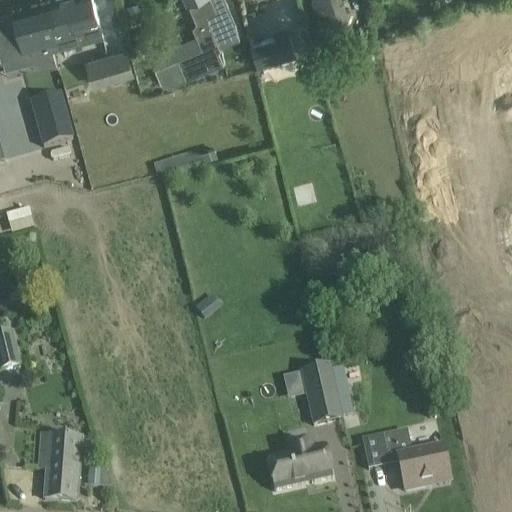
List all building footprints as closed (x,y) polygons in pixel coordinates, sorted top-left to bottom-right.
[(54,52),(104,38),(93,0),(53,0),(40,4),(54,52)] [(186,0),(196,21),(193,27),(202,50),(155,68),(161,84),(168,88),(224,65),(219,51),(221,50),(213,31),(206,16),(217,12),(210,0),(186,0)] [(210,0),(217,12),(206,16),(213,31),(233,23),(223,0),(210,0)] [(349,19),(342,0),(312,0),(320,27),(330,24),(332,31),(343,28),(341,21),(349,19)] [(54,52),(40,4),(0,14),(0,54),(1,57),(23,51),(25,60),(54,52)] [(297,56),(290,33),(251,44),(258,67),(297,56)] [(134,75),(128,54),(87,66),(93,87),(134,75)] [(60,95),(31,104),(44,149),(73,141),(60,95)] [(191,155),(154,166),(157,175),(193,164),(191,155)] [(31,219),(9,225),(12,235),(34,229),(31,219)] [(350,251),(355,268),(373,263),(369,247),(350,251)] [(0,372),(22,367),(13,333),(0,335),(0,372)] [(342,421),(330,367),(302,374),(314,427),(342,421)] [(398,447),(395,434),(362,441),(369,472),(370,472),(369,467),(399,460),(406,493),(425,489),(424,486),(449,481),(449,484),(450,484),(444,451),(413,457),(410,444),(398,447)] [(47,472),(45,501),(77,504),(82,439),(50,437),(42,436),(39,472),(47,472)] [(285,457),(267,461),(275,493),(333,480),(325,447),(314,450),(312,444),(284,450),(285,457)] [(90,470),(88,487),(101,488),(112,489),(107,472),(102,471),(90,470)]
